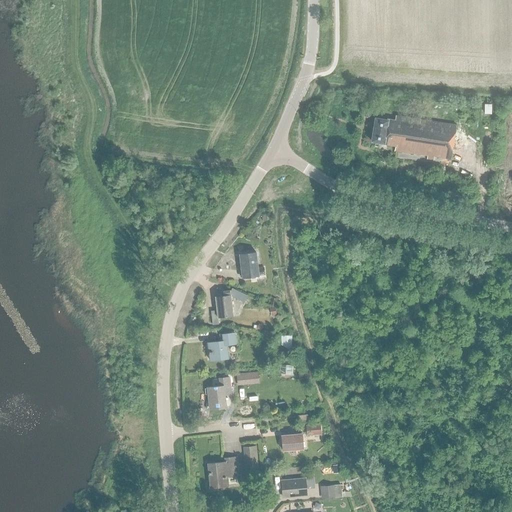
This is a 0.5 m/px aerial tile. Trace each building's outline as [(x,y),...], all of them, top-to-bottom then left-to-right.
[(433,162),(434,157),(450,159),(456,125),(395,116),(394,121),(387,120),(374,119),(370,142),(383,144),(382,144),(395,146),(394,151),(427,156),(426,161),(433,162)] [(257,268),(255,252),(239,254),(242,278),(258,276),(265,275),(264,267),(257,268)] [(222,291),(223,296),(215,297),(217,310),(211,311),(212,325),(218,324),(218,317),(233,315),(230,296),(244,302),(247,295),(231,288),(230,290),(222,291)] [(236,343),(234,333),(222,334),(223,341),(207,343),(210,360),(228,358),(226,344),(236,343)] [(291,336),(281,336),(281,345),(291,350),(291,336)] [(236,374),(237,385),(259,383),(258,372),(236,374)] [(231,395),(230,390),(229,377),(219,378),(220,386),(207,387),(210,409),(226,407),(224,395),(231,395)] [(307,437),(321,436),(320,425),(306,426),(307,437)] [(303,449),(302,434),(281,435),(283,451),(303,449)] [(244,456),(246,476),(258,475),(256,455),(244,456)] [(237,472),(238,472),(236,457),(228,458),(228,462),(208,464),(210,488),(228,486),(227,477),(237,476),(237,472)] [(305,479),(281,481),(283,497),(306,495),(305,479)] [(334,486),(320,487),(321,500),(335,499),(334,486)]
